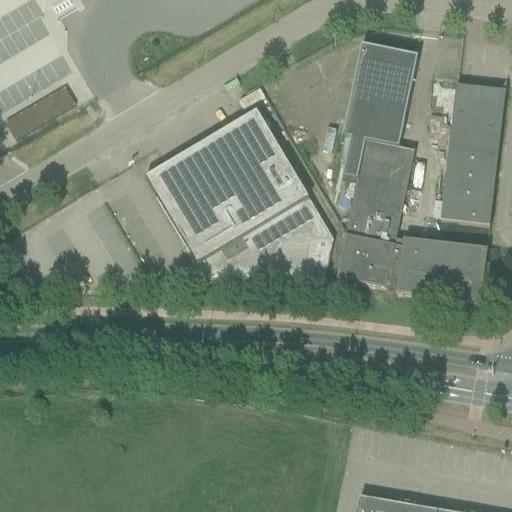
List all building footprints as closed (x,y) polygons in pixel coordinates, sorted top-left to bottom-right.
[(395,244),(413,156),(397,153),(412,80),(415,62),(399,59),(364,52),(346,143),(354,145),(346,184),(356,186),(345,242),(345,243),(336,285),(386,295),(386,298),(388,300),(390,301),(393,301),(395,299),(396,297),(397,297),(397,299),(480,309),(484,277),(487,277),(489,268),(485,267),(486,254),(395,244)] [(455,90),(455,92),(456,92),(441,224),(439,223),(439,226),(489,232),(489,230),(488,230),(504,98),(505,98),(505,97),(455,90)] [(64,91),(4,127),(15,145),(75,109),(64,91)] [(333,244),(266,133),(256,116),(145,182),(204,281),(324,287),(333,244)] [(413,511),(359,503),(356,511),(413,511)]
